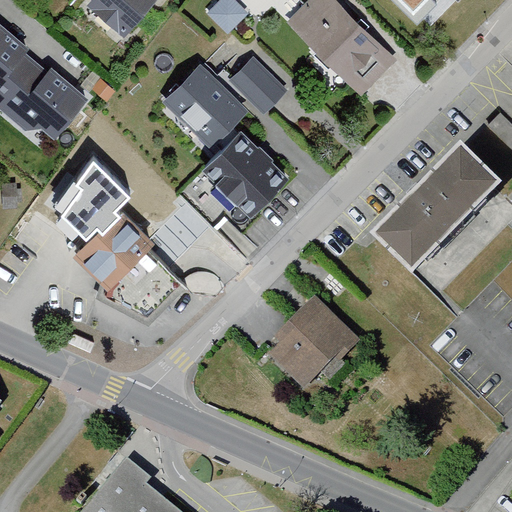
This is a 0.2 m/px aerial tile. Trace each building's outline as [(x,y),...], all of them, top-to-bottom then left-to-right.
[(85,0),(93,6),(87,12),(128,46),(164,0),(85,0)] [(219,0),(210,9),(230,28),(250,8),(241,0),(219,0)] [(427,0),(400,0),(415,14),(427,0)] [(329,1),(297,33),(362,98),(395,66),(329,1)] [(33,56),(0,29),(0,117),(4,121),(40,71),(29,62),(33,56)] [(253,62),(230,86),(265,119),(288,94),(253,62)] [(50,79),(40,71),(4,121),(29,139),(42,132),(59,145),(90,104),(53,75),(50,79)] [(203,71),(166,107),(213,155),(250,119),(203,71)] [(245,136),(208,174),(257,221),(294,183),(245,136)] [(459,150),(366,243),(409,284),(502,192),(459,150)] [(88,244),(76,256),(108,286),(103,296),(150,318),(185,281),(152,250),(161,241),(123,206),(130,199),(94,163),(76,185),(82,190),(63,217),(88,244)] [(280,353),(271,362),(306,396),(357,344),(317,305),(274,348),(280,353)] [(142,473),(125,461),(84,511),(172,511),(145,491),(152,482),(142,473)]
